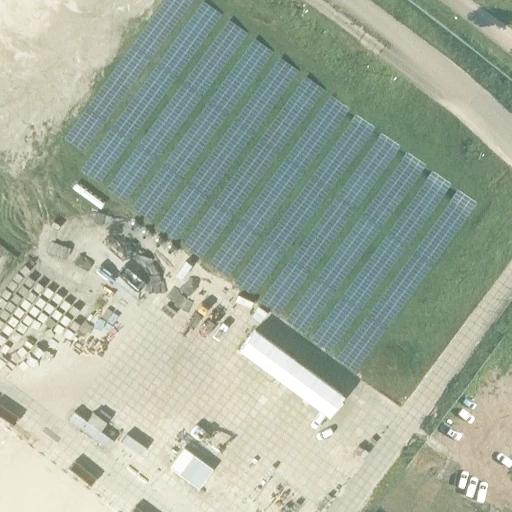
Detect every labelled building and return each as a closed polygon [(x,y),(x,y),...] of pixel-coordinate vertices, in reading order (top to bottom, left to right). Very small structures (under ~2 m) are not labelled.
[(69,80),(63,10),(133,3),(135,0),(19,0),(20,1),(0,3),(0,123),(41,120),(69,80)] [(138,156),(112,193),(305,324),(309,319),(314,323),(330,299),(338,305),(349,290),(301,257),(324,223),(291,201),(295,194),(265,174),(264,175),(224,148),(184,121),(172,138),(163,131),(152,147),(156,149),(149,158),(142,153),(140,157),(138,156)] [(332,412),(347,391),(256,325),(241,346),(332,412)] [(160,449),(172,430),(132,406),(121,425),(160,449)] [(184,445),(171,467),(204,485),(216,463),(184,445)]
